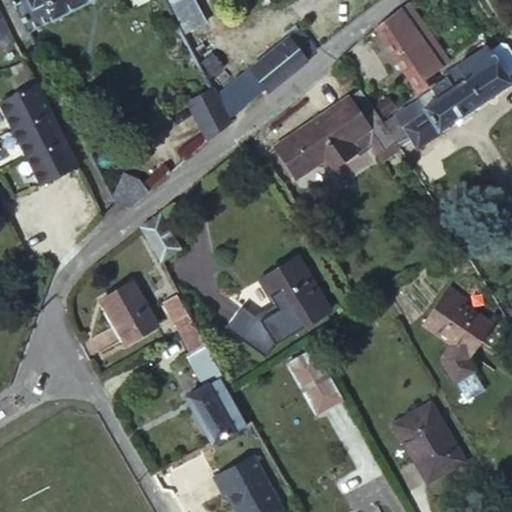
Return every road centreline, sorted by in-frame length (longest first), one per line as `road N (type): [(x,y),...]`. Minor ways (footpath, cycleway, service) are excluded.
road 1 (residential): [(395,0),(116,225),(62,280),(46,339)]
road 2 (residential): [(46,339),(93,387),(165,511)]
